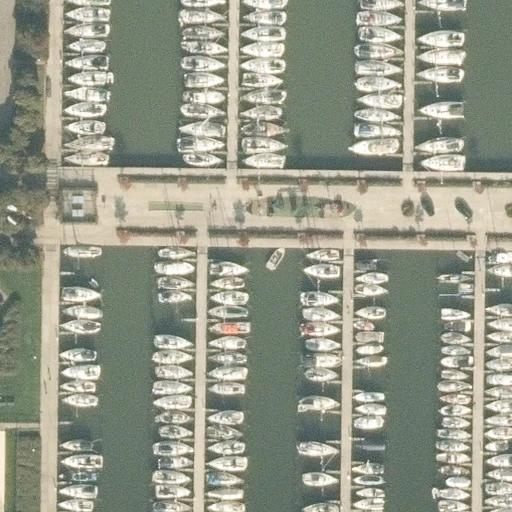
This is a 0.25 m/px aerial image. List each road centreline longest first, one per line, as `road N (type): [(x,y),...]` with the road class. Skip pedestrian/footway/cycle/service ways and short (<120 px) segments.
road 1 (unknown): [(0,175),(137,187),(491,191)]
road 2 (unknown): [(0,227),(490,219)]
